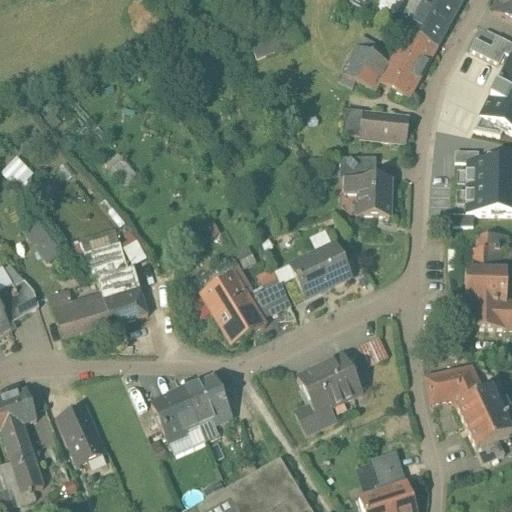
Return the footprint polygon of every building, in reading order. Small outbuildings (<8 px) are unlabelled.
[(464,0),(407,0),(399,15),(413,23),(406,35),(435,52),(464,0)] [(511,0),(500,0),(492,14),(511,26),(511,0)] [(293,24),(248,41),(256,62),(301,44),(293,24)] [(511,136),(511,42),(478,28),(468,52),(495,64),(479,101),(483,103),(476,121),(511,136)] [(435,52),(406,35),(393,58),(360,40),(355,50),(388,68),(378,87),(379,87),(408,102),(435,52)] [(388,68),(355,50),(340,78),(374,96),(379,87),(378,87),(388,68)] [(362,115),(344,113),(341,139),(359,140),(362,115)] [(406,121),(364,117),(364,115),(362,115),(359,140),(359,143),(361,143),(361,141),(374,143),(374,145),(392,147),(392,145),(404,146),(404,148),(405,148),(408,120),(407,120),(406,121)] [(120,155),(109,164),(126,186),(138,177),(120,155)] [(475,216),(511,217),(511,160),(460,159),(460,186),(468,186),(468,193),(454,193),(454,214),(462,214),(462,227),(475,228),(475,216)] [(372,162),(345,161),(345,178),(357,178),(357,182),(372,183),(372,162)] [(357,182),(345,182),(344,198),(358,199),(357,221),(388,222),(390,183),(372,183),(357,182)] [(47,264),(61,254),(38,224),(25,234),(47,264)] [(506,240),(476,239),(475,254),(471,254),(470,276),(465,276),(464,295),(458,295),(457,308),(464,308),(464,334),(505,335),(505,307),(506,278),(506,252),(506,240)] [(335,247),(288,269),(294,281),(304,302),(350,280),(335,247)] [(127,272),(120,251),(83,262),(90,283),(96,281),(100,296),(101,296),(110,330),(147,319),(137,286),(138,286),(133,270),(127,272)] [(240,274),(233,262),(226,266),(233,278),(240,274)] [(226,266),(214,274),(221,285),(233,278),(226,266)] [(264,329),(233,278),(221,285),(212,290),(199,298),(230,350),(264,329)] [(205,279),(192,286),(199,298),(212,290),(205,279)] [(294,281),(283,287),(293,307),(304,302),(294,281)] [(276,282),(262,290),(264,295),(254,300),(265,322),(290,309),(276,282)] [(38,311),(24,285),(13,290),(12,291),(16,298),(13,299),(24,319),(38,311)] [(0,334),(7,330),(7,329),(24,319),(13,299),(16,298),(12,291),(13,290),(12,288),(0,294),(0,305),(4,312),(0,314),(0,334)] [(69,306),(66,295),(46,301),(60,346),(109,331),(99,297),(98,297),(69,306)] [(378,340),(357,350),(367,370),(387,360),(378,340)] [(342,359),(296,381),(309,408),(293,416),(304,439),(335,425),(329,412),(361,397),(342,359)] [(482,399),(470,368),(423,387),(432,410),(452,402),(455,411),(456,410),(473,454),(497,445),(510,440),(504,424),(511,420),(502,396),(493,399),(491,395),(482,399)] [(212,380),(181,394),(198,431),(217,422),(219,427),(231,422),(224,405),(226,404),(220,390),(218,392),(212,380)] [(26,394),(0,402),(0,436),(22,429),(36,425),(26,394)] [(181,394),(150,408),(155,420),(153,421),(159,434),(161,433),(168,450),(181,444),(179,439),(198,431),(181,394)] [(83,410),(56,422),(77,470),(103,458),(83,410)] [(22,429),(0,436),(17,490),(6,493),(12,511),(35,504),(32,495),(42,492),(37,474),(41,473),(33,447),(28,449),(22,429)] [(497,445),(473,454),(479,469),(503,460),(497,445)] [(406,482),(395,452),(374,460),(383,485),(384,490),(406,482)] [(292,485),(279,463),(267,469),(280,492),(292,485)] [(267,469),(256,475),(269,498),(280,492),(267,469)] [(308,511),(292,485),(280,492),(269,498),(256,475),(195,510),(195,511),(273,511),(281,508),(283,511),(308,511)] [(405,483),(383,491),(382,486),(376,488),(377,493),(360,499),(364,511),(415,511),(405,483)]
